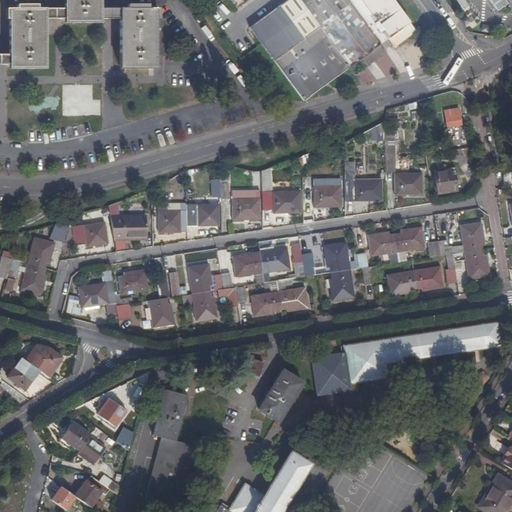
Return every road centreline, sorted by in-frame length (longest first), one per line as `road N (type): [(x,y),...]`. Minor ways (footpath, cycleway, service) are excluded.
road 1 (tertiary): [(0,186),(90,179),(474,69)]
road 2 (residential): [(54,322),(77,266),(490,200)]
road 3 (residential): [(120,341),(154,352),(183,350),(511,302)]
road 4 (unknown): [(154,352),(126,511)]
road 5 (residential): [(511,374),(427,511)]
road 6 (residential): [(0,433),(104,361),(120,341)]
road 7 (unknown): [(282,336),(230,461)]
